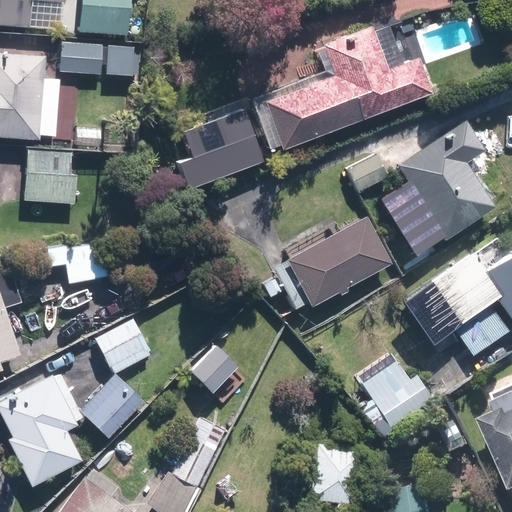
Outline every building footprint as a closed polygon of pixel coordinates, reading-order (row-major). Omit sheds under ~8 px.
[(0,0),(0,27),(58,31),(59,0),(0,0)] [(77,0),(75,32),(129,36),(131,0),(77,0)] [(258,104),(275,150),(425,94),(412,60),(382,71),(366,28),(316,46),(328,78),(258,104)] [(128,49),(59,44),(57,71),(126,76),(128,49)] [(0,137),(49,141),(53,83),(37,82),(39,58),(0,54),(0,137)] [(461,122),(390,166),(437,241),(488,209),(459,162),(478,150),(461,122)] [(24,148),(20,200),(69,203),(73,152),(24,148)] [(343,170),(355,193),(383,179),(372,156),(343,170)] [(281,261),(305,306),(384,264),(361,219),(281,261)] [(36,250),(37,269),(60,268),(61,282),(108,279),(106,246),(36,250)] [(498,298),(511,319),(511,256),(486,274),(473,254),(431,283),(461,325),(457,328),(475,355),(509,332),(489,303),(498,298)] [(0,361),(13,357),(0,317),(0,306),(15,302),(3,267),(0,268),(0,361)] [(418,298),(404,308),(426,337),(439,328),(418,298)] [(93,338),(111,373),(145,356),(128,321),(93,338)] [(205,392),(230,367),(210,347),(186,372),(205,392)] [(358,385),(386,427),(426,401),(399,358),(358,385)] [(45,376),(0,398),(0,423),(7,438),(3,440),(27,485),(77,459),(62,430),(71,426),(45,376)] [(137,402),(110,376),(75,411),(102,438),(137,402)] [(498,415),(481,423),(511,493),(511,397),(494,406),(498,415)] [(195,486),(222,431),(197,419),(170,474),(195,486)] [(469,445),(455,422),(439,432),(453,454),(469,445)] [(313,501),(346,503),(352,504),(356,448),(317,445),(313,501)] [(124,511),(77,479),(53,511),(124,511)] [(427,511),(424,488),(394,493),(396,511),(427,511)]
